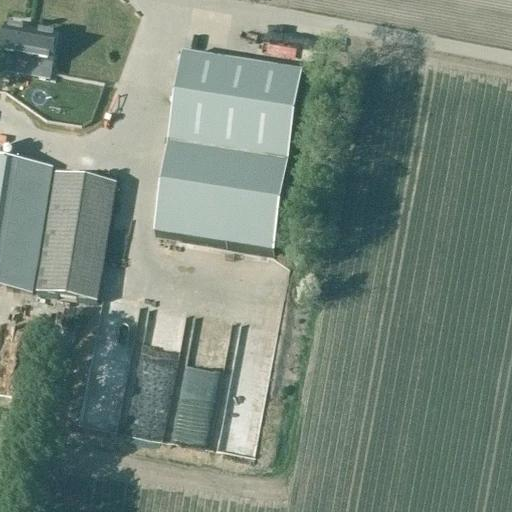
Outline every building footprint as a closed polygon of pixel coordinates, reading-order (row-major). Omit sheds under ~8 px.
[(59,36),(6,26),(0,58),(0,59),(34,66),(31,81),(51,84),(59,36)] [(155,240),(275,258),(302,76),(182,58),(155,240)] [(0,292),(34,297),(53,172),(0,163),(0,292)] [(98,308),(117,189),(57,179),(38,298),(98,308)] [(181,330),(225,331),(226,323),(182,322),(181,330)] [(72,425),(106,429),(112,382),(77,378),(72,425)] [(167,431),(186,439),(193,424),(173,416),(167,431)]
